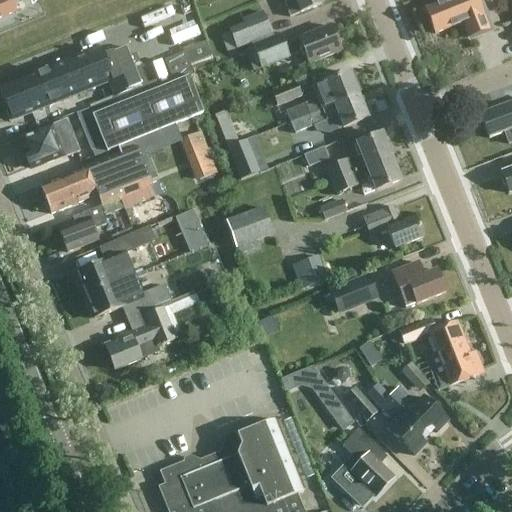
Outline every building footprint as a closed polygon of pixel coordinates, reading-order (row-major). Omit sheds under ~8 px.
[(0,0),(0,21),(15,15),(10,4),(19,0),(0,0)] [(318,0),(292,0),(294,2),(284,6),(289,20),(321,7),(318,0)] [(462,25),(468,40),(490,31),(483,14),(481,14),(475,0),(452,0),(425,11),(435,36),(462,25)] [(250,46),(251,48),(273,39),(263,15),(241,24),(242,28),(228,34),(236,52),(250,46)] [(273,39),(251,48),(252,50),(244,53),(253,73),(289,59),(302,53),(308,67),(340,54),(329,28),(297,41),(284,47),(280,37),(273,39)] [(100,59),(115,98),(140,88),(124,49),(100,59)] [(0,89),(0,93),(12,124),(77,98),(71,83),(76,81),(68,62),(0,89)] [(285,113),(290,125),(357,98),(356,95),(360,94),(352,74),(313,90),(317,100),(285,113)] [(92,118),(106,155),(202,117),(188,81),(92,118)] [(272,94),(277,107),(300,98),(295,85),(272,94)] [(357,98),(290,125),(295,135),(337,118),(342,131),(367,121),(357,98)] [(511,105),(480,117),(488,140),(503,134),(507,146),(511,144),(511,105)] [(24,156),(31,173),(80,154),(68,123),(19,142),(25,155),(24,156)] [(187,141),(202,187),(224,180),(209,134),(187,141)] [(330,169),(335,182),(390,159),(380,136),(355,146),(360,158),(345,164),(345,163),(330,169)] [(300,146),(304,158),(323,150),(319,138),(300,146)] [(97,198),(105,218),(123,210),(119,201),(152,188),(136,150),(40,188),(51,216),(97,198)] [(323,150),(304,158),(309,169),(328,161),(323,150)] [(390,159),(335,182),(340,194),(355,188),(355,187),(369,182),(374,193),(399,183),(390,159)] [(511,169),(501,174),(502,177),(501,180),(503,186),(506,187),(509,195),(511,193),(511,169)] [(363,220),(370,237),(386,231),(394,250),(423,239),(415,220),(399,226),(393,209),(363,220)] [(225,226),(235,251),(272,237),(262,211),(225,226)] [(58,233),(67,255),(98,243),(93,231),(104,227),(99,215),(74,225),(75,226),(58,233)] [(305,223),(304,234),(326,236),(327,225),(305,223)] [(84,298),(127,280),(128,282),(135,279),(125,255),(154,243),(149,231),(100,252),(104,262),(74,274),(84,298)] [(298,268),(308,290),(330,280),(321,258),(298,268)] [(391,275),(405,311),(415,307),(444,296),(435,273),(422,278),(417,265),(391,275)] [(122,309),(137,303),(128,282),(127,280),(84,298),(94,321),(123,310),(122,309)] [(330,295),(336,311),(374,297),(368,281),(330,295)] [(105,348),(115,373),(139,363),(138,362),(146,359),(142,349),(153,345),(155,350),(181,339),(179,333),(205,322),(195,297),(171,306),(164,288),(144,296),(152,315),(144,318),(147,328),(114,341),(115,343),(105,348)] [(425,360),(438,392),(482,375),(475,355),(469,357),(456,325),(435,333),(430,321),(402,333),(407,345),(430,336),(437,355),(425,360)] [(365,395),(378,409),(396,426),(388,434),(414,458),(430,441),(386,400),(388,399),(375,385),(365,395)] [(344,399),(366,423),(375,415),(354,390),(344,399)] [(396,390),(388,399),(386,400),(430,441),(447,424),(421,399),(414,407),(396,390)] [(302,511),(296,497),(303,494),(273,422),(255,430),(252,425),(233,432),(235,438),(227,441),(222,454),(225,462),(201,472),(198,466),(189,462),(152,477),(152,478),(159,475),(163,487),(157,489),(166,511),(302,511)] [(353,459),(333,480),(360,507),(372,496),(374,499),(393,480),(379,466),(385,460),(358,432),(342,448),(353,459)]
